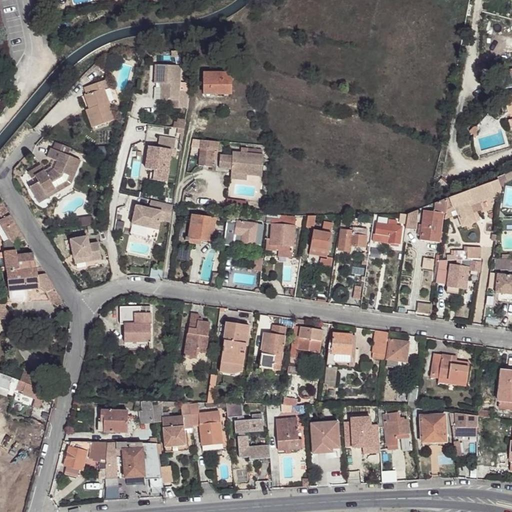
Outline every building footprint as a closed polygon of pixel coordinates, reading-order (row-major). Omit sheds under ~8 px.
[(161,100),(172,101),(171,109),(187,109),(189,92),(179,92),(180,66),(155,65),(154,83),(162,84),(161,100)] [(231,73),(204,73),(204,91),(216,91),(216,94),(231,94),(231,73)] [(89,109),(86,110),(92,128),(115,120),(104,89),(110,87),(107,80),(85,88),(87,95),(85,96),(89,109)] [(477,136),(476,132),(478,130),(477,128),(475,127),(474,127),(470,131),(473,134),(474,138),(477,136)] [(149,180),(167,182),(171,150),(175,150),(176,139),(160,137),(158,145),(154,145),(154,148),(149,147),(146,169),(153,170),(153,173),(150,173),(149,180)] [(219,143),(201,141),(199,166),(212,168),(213,160),(217,161),(217,152),(214,152),(214,151),(218,151),(219,143)] [(55,142),(52,149),(68,156),(71,149),(55,142)] [(52,149),(51,149),(47,158),(57,162),(54,170),(46,175),(44,171),(42,172),(39,166),(28,173),(32,180),(35,177),(38,183),(30,188),(39,203),(49,198),(47,194),(55,189),(51,183),(61,177),(63,174),(70,177),(73,178),(80,161),(68,156),(52,149)] [(262,176),(264,155),(261,155),(262,150),(248,149),(248,154),(247,154),(248,149),(242,149),(241,154),(233,153),(233,157),(220,156),(219,169),(231,170),(231,174),(247,175),(262,176)] [(449,199),(449,198),(447,211),(458,207),(461,214),(461,217),(459,218),(462,228),(476,223),(473,214),(470,206),(479,203),(495,197),(494,193),(502,190),(501,187),(504,186),(505,175),(497,178),(498,180),(449,199)] [(47,194),(49,198),(71,185),(73,178),(70,177),(68,182),(47,194)] [(449,198),(436,203),(435,212),(424,211),(422,225),(420,225),(418,236),(421,236),(421,240),(439,243),(443,219),(445,219),(447,211),(449,198)] [(170,223),(173,205),(151,201),(150,209),(137,206),(133,224),(158,230),(160,220),(170,223)] [(5,252),(8,272),(37,268),(34,254),(18,256),(17,244),(25,240),(2,202),(0,202),(0,206),(0,207),(0,206),(0,216),(2,220),(0,220),(0,223),(10,240),(4,243),(5,252)] [(479,203),(470,206),(473,214),(482,211),(479,203)] [(458,207),(447,211),(445,219),(445,220),(461,214),(458,207)] [(417,211),(408,215),(406,224),(406,229),(416,230),(417,211)] [(406,224),(408,215),(401,214),(399,223),(406,224)] [(193,216),(189,238),(202,240),(212,241),(216,219),(193,216)] [(246,217),(237,216),(236,222),(227,221),(224,245),(234,247),(241,243),(261,245),(264,225),(245,223),(246,217)] [(314,229),(316,216),(308,216),(306,227),(314,229)] [(361,223),(372,224),(373,218),(362,216),(361,223)] [(278,256),(292,257),(296,218),(283,217),(283,219),(267,218),(266,224),(272,224),(271,240),(267,239),(266,249),(278,250),(278,256)] [(388,225),(377,224),(375,235),(373,234),(372,242),(377,242),(378,236),(389,237),(389,244),(399,245),(402,227),(396,227),(397,221),(389,220),(388,225)] [(323,232),(313,231),(309,255),(327,258),(333,224),(325,222),(323,232)] [(350,231),(342,230),(339,250),(350,251),(351,245),(365,247),(368,230),(350,228),(350,231)] [(378,236),(377,242),(389,244),(389,237),(378,236)] [(89,261),(102,259),(98,243),(89,245),(87,237),(71,240),(74,260),(89,257),(89,261)] [(447,256),(448,261),(457,261),(481,260),(481,248),(465,248),(465,252),(451,252),(451,256),(447,256)] [(332,259),(327,258),(327,260),(321,259),(320,265),(331,266),(332,259)] [(497,274),(495,293),(511,294),(511,259),(495,260),(495,270),(499,270),(499,275),(497,274)] [(448,261),(439,261),(438,266),(436,283),(447,285),(447,286),(448,286),(459,288),(466,289),(468,270),(479,271),(481,260),(457,261),(457,266),(450,265),(449,274),(446,270),(448,261)] [(37,268),(8,272),(10,292),(28,290),(40,289),(46,293),(50,302),(57,307),(63,303),(42,268),(37,268)] [(355,287),(353,299),(360,300),(362,288),(355,287)] [(28,290),(10,292),(11,297),(14,300),(25,300),(28,296),(28,290)] [(0,304),(0,319),(8,319),(8,304),(0,304)] [(425,313),(431,314),(432,306),(418,304),(417,311),(425,312),(425,313)] [(140,307),(120,307),(120,324),(124,324),(124,342),(151,341),(151,306),(140,306),(140,307)] [(199,315),(191,313),(185,357),(197,359),(198,352),(206,353),(210,323),(198,321),(199,315)] [(221,363),(243,366),(249,326),(226,323),(221,363)] [(272,334),(285,336),(287,328),(274,326),(272,334)] [(292,344),(290,358),(297,359),(298,350),(310,352),(319,353),(323,331),(296,327),(292,344)] [(384,360),(388,332),(376,331),(372,352),(373,352),(372,358),(384,360)] [(272,334),(265,333),(262,351),(263,351),(260,368),(280,371),(285,336),(272,334)] [(352,335),(331,333),(326,365),(335,365),(335,362),(350,363),(351,338),(352,335)] [(409,344),(389,341),(387,360),(388,360),(386,367),(397,368),(398,361),(406,363),(409,344)] [(318,363),(319,353),(310,352),(309,357),(307,357),(306,361),(318,363)] [(452,357),(434,354),(431,378),(439,379),(467,383),(469,364),(456,362),(451,361),(452,357)] [(243,372),(243,366),(221,363),(220,372),(234,374),(243,372)] [(298,365),(289,364),(287,374),(299,375),(301,365),(298,365)] [(336,368),(326,367),(325,385),(335,385),(336,368)] [(39,374),(25,369),(20,381),(34,386),(39,374)] [(511,371),(501,370),(498,401),(499,401),(499,405),(501,405),(500,408),(511,409),(511,371)] [(18,380),(0,373),(0,393),(7,396),(8,391),(14,393),(15,389),(18,380)] [(211,375),(207,403),(213,403),(217,376),(211,375)] [(303,379),(288,376),(285,398),(297,399),(303,379)] [(20,381),(18,380),(15,389),(23,392),(22,395),(36,399),(33,406),(39,409),(43,397),(54,401),(56,394),(46,390),(34,386),(20,381)] [(46,390),(56,394),(58,383),(48,381),(46,390)] [(408,408),(416,409),(419,388),(410,387),(408,402),(409,402),(408,408)] [(141,424),(154,423),(152,402),(143,402),(143,411),(140,412),(141,424)] [(178,405),(177,403),(152,402),(154,423),(163,422),(165,449),(188,447),(186,429),(193,428),(193,426),(191,412),(183,413),(183,417),(163,419),(162,407),(177,407),(178,405)] [(198,404),(190,405),(191,412),(193,426),(200,425),(202,446),(223,444),(219,412),(199,414),(198,404)] [(242,404),(226,404),(227,408),(228,418),(239,417),(239,421),(235,422),(236,434),(240,434),(240,437),(238,437),(240,459),(249,458),(250,460),(270,458),(269,446),(249,447),(248,436),(244,437),(244,433),(263,432),(262,414),(252,415),(252,420),(243,421),(242,404)] [(190,405),(182,405),(183,413),(191,412),(190,405)] [(304,406),(283,406),(282,405),(282,414),(297,413),(298,415),(305,415),(304,406)] [(388,446),(398,445),(396,435),(408,434),(407,420),(404,420),(404,418),(400,419),(399,413),(387,415),(386,408),(378,408),(379,426),(385,425),(388,446)] [(102,433),(127,433),(127,411),(101,410),(101,422),(102,422),(102,433)] [(450,414),(453,437),(470,437),(470,428),(477,428),(477,417),(450,414)] [(421,416),(422,443),(446,442),(446,416),(421,416)] [(361,424),(347,425),(348,437),(349,437),(350,445),(361,444),(360,437),(376,435),(378,435),(377,423),(374,423),(374,417),(361,418),(361,424)] [(276,421),(278,451),(286,450),(287,454),(291,454),(291,450),(303,449),(302,440),(299,441),(297,419),(276,421)] [(332,449),(340,448),(338,422),(311,424),(312,450),(332,449)] [(107,442),(71,442),(65,467),(66,467),(64,474),(78,477),(79,470),(82,471),(88,448),(90,448),(89,457),(93,458),(98,459),(100,461),(100,462),(99,471),(106,471),(107,442)] [(117,442),(107,442),(106,471),(105,479),(118,478),(116,450),(121,450),(122,468),(124,468),(125,478),(144,476),(144,480),(162,478),(157,444),(149,444),(117,442)] [(161,468),(163,483),(172,482),(170,467),(161,468)]
